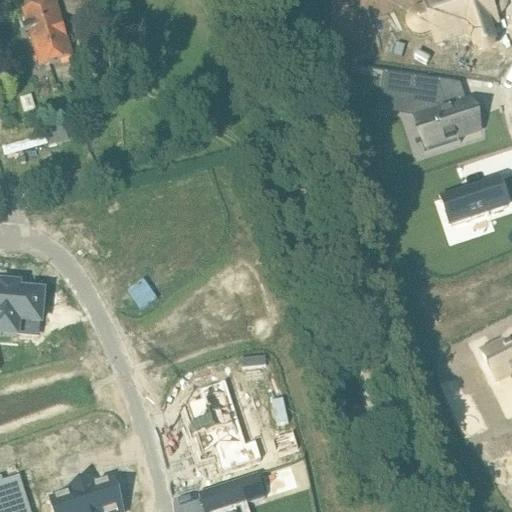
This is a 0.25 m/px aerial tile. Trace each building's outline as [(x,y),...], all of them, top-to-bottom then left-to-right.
[(409,21),(409,25),(410,29),(413,32),(416,34),(420,35),(424,34),(432,31),(434,35),(433,36),(436,44),(470,32),(474,44),(473,45),(475,49),(482,47),(481,44),(486,42),(487,45),(494,43),(493,38),(492,38),(488,27),(497,24),(494,16),(497,15),(499,13),(501,12),(502,10),(504,6),(505,3),(505,0),(421,0),(424,6),(426,10),(417,13),(413,15),(411,18),(409,21)] [(40,68),(73,58),(56,1),(23,11),(27,27),(23,28),(25,33),(29,32),(40,68)] [(385,85),(384,97),(396,98),(396,99),(412,101),(422,131),(420,132),(422,137),(423,137),(428,152),(424,154),(424,155),(460,143),(460,142),(459,142),(458,138),(478,131),(478,130),(478,129),(477,129),(475,122),(476,122),(475,121),(474,118),(474,117),(473,117),(471,110),(469,111),(464,113),(462,105),(447,109),(439,83),(440,83),(440,81),(386,74),(386,75),(385,85)] [(92,125),(76,130),(80,144),(96,139),(92,125)] [(192,178),(154,191),(162,214),(200,202),(192,178)] [(491,182),(442,199),(446,213),(447,213),(451,226),(464,222),(503,209),(503,208),(507,207),(503,194),(503,193),(501,189),(498,190),(495,181),(491,182)] [(112,235),(97,244),(116,274),(129,265),(133,271),(163,251),(160,246),(162,244),(154,231),(156,230),(154,227),(152,228),(144,215),(129,224),(127,220),(109,231),(112,235)] [(0,335),(15,337),(15,338),(17,338),(18,323),(40,325),(43,295),(19,293),(19,287),(17,287),(17,290),(2,289),(2,286),(0,285),(0,335)] [(505,343),(482,354),(494,379),(507,373),(511,371),(511,373),(511,337),(504,341),(505,343)] [(195,403),(186,406),(192,426),(189,427),(192,438),(196,437),(199,446),(200,446),(201,452),(213,448),(217,461),(221,460),(224,472),(220,473),(221,475),(261,462),(260,460),(259,461),(256,454),(254,446),(244,449),(232,412),(221,416),(212,388),(206,390),(206,389),(197,392),(201,402),(195,404),(195,403)] [(292,434),(271,441),(271,442),(274,451),(275,455),(274,456),(274,458),(299,450),(293,432),(291,432),(292,434)] [(231,511),(231,510),(247,505),(265,499),(257,476),(217,489),(217,491),(223,510),(218,511),(231,511)] [(0,511),(30,511),(19,478),(2,483),(1,478),(0,478),(0,511)] [(74,492),(49,499),(53,511),(122,511),(117,494),(99,500),(94,485),(93,483),(89,484),(87,480),(71,485),(74,492)]
